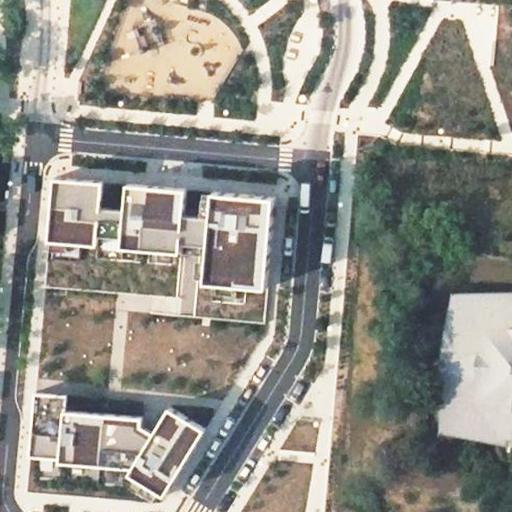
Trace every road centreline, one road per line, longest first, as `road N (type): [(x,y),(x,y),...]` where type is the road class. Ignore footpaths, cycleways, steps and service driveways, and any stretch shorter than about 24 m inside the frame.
road 1 (residential): [(10,511),(2,494),(8,397),(36,137)]
road 2 (residential): [(199,511),(295,348),(315,163)]
road 3 (residential): [(36,137),(315,163)]
road 4 (residential): [(315,163),(319,121),(350,25),(344,0)]
road 5 (residential): [(36,137),(48,0)]
